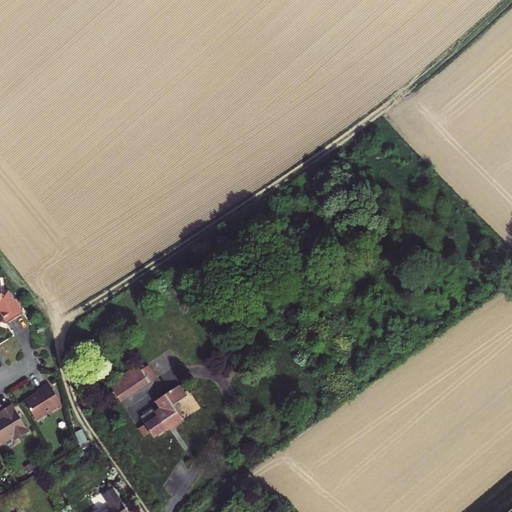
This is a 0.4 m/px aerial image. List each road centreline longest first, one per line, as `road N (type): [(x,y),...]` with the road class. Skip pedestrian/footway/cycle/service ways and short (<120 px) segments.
road 1 (track): [(511,1),(397,102),(61,333)]
road 2 (track): [(146,511),(82,423),(61,333)]
